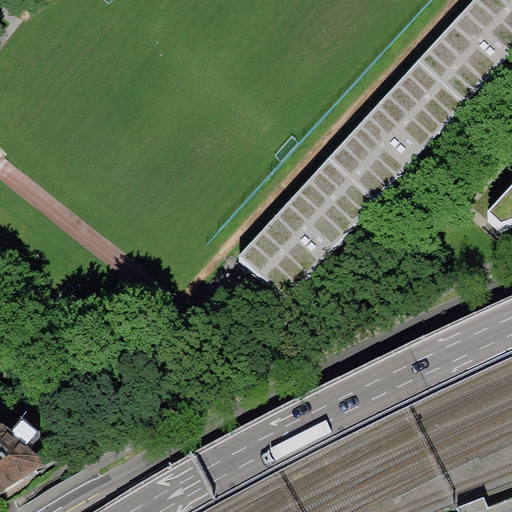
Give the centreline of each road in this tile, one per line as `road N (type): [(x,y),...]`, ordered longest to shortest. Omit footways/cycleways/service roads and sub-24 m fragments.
road 1 (residential): [(511,292),(272,401),(64,511)]
road 2 (motorway): [(511,325),(314,419),(180,494)]
